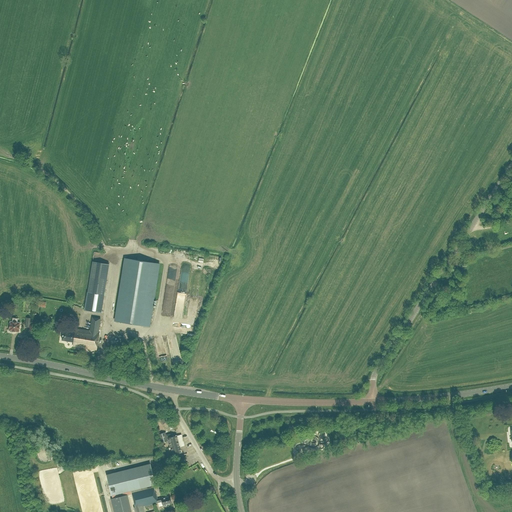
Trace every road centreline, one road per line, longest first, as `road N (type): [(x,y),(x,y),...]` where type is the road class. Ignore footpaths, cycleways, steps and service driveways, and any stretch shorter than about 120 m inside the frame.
road 1 (tertiary): [(511,165),(377,367),(373,401)]
road 2 (secondary): [(175,390),(0,356)]
road 3 (secondary): [(373,401),(511,385)]
road 4 (secondary): [(373,401),(241,400)]
